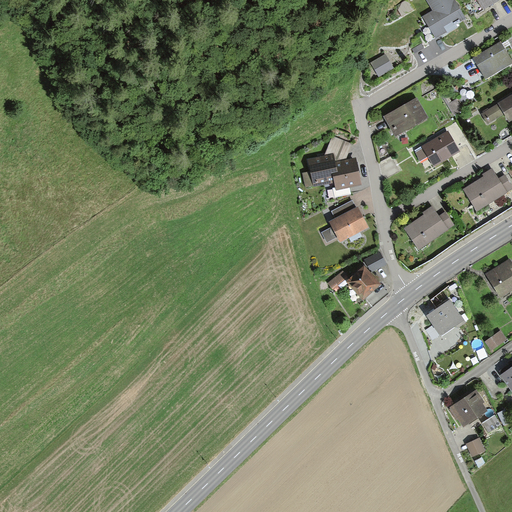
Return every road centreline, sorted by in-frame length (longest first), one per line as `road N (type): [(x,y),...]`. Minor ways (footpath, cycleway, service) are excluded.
road 1 (secondary): [(392,308),(178,511)]
road 2 (residential): [(381,217),(358,106),(511,18)]
road 3 (residential): [(381,217),(511,143)]
road 4 (secondary): [(511,224),(404,296)]
road 5 (residential): [(482,511),(433,397)]
